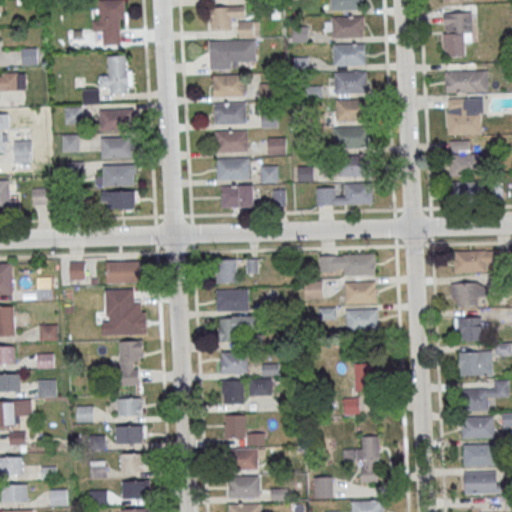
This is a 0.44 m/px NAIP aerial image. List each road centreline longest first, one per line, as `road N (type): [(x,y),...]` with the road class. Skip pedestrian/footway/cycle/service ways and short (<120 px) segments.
road 1 (residential): [(189,511),(161,0)]
road 2 (residential): [(425,511),(399,0)]
road 3 (residential): [(511,224),(0,239)]
